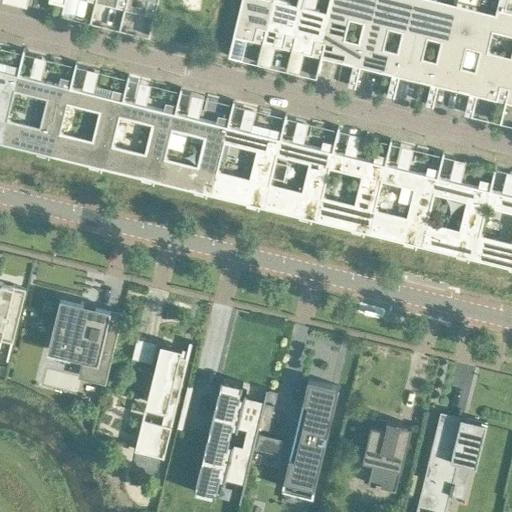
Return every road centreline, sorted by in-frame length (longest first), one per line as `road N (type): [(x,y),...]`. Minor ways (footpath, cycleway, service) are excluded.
road 1 (residential): [(511,148),(0,23)]
road 2 (unclassified): [(511,320),(0,197)]
